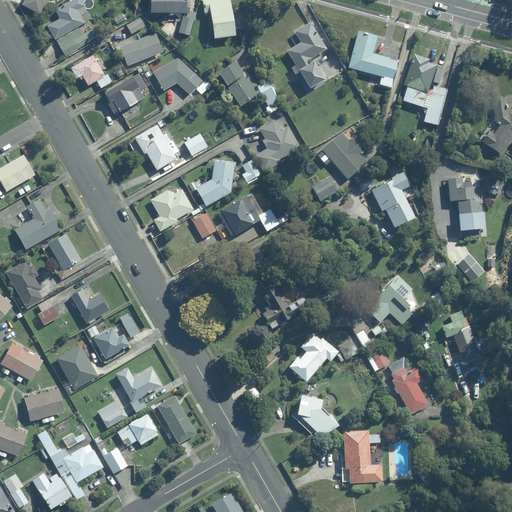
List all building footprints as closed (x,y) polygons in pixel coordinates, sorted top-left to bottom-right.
[(25,0),(23,5),(41,14),(44,7),(45,8),(49,0),(25,0)] [(61,18),(47,26),(55,40),(85,23),(77,9),(85,5),(81,0),(73,0),(56,9),(61,18)] [(151,0),(151,12),(186,12),(185,0),(151,0)] [(203,0),(205,13),(211,12),(215,39),(237,36),(231,0),(203,0)] [(184,16),(179,32),(189,35),(194,19),(184,16)] [(140,17),(127,25),(132,33),(145,26),(140,17)] [(288,51),(311,88),(326,79),(315,61),(313,62),(310,58),(327,48),(311,23),(296,32),(302,42),(288,51)] [(378,36),(359,31),(349,67),(385,77),(385,76),(394,79),(399,62),(389,59),(390,58),(373,54),(378,36)] [(121,46),(128,65),(163,52),(156,33),(121,46)] [(430,59),(415,54),(404,85),(428,92),(437,65),(429,62),(430,59)] [(71,68),(77,78),(83,75),(88,84),(105,75),(93,55),(71,68)] [(154,72),(164,90),(177,82),(190,94),(202,81),(178,59),(154,72)] [(235,62),(219,72),(241,106),(257,96),(235,62)] [(105,92),(110,102),(114,100),(121,111),(138,102),(132,91),(138,88),(133,77),(105,92)] [(493,102),(496,122),(501,125),(495,134),(490,131),(482,141),(502,155),(511,140),(511,117),(508,115),(506,100),(493,102)] [(274,121),(260,130),(265,138),(262,140),(267,149),(254,157),(264,173),(283,162),(281,159),(301,147),(288,126),(284,128),(281,123),(274,121)] [(149,156),(157,170),(178,159),(175,155),(179,153),(172,141),(171,142),(166,134),(163,135),(157,125),(135,138),(136,139),(129,143),(140,162),(149,156)] [(342,133),(322,150),(347,180),(368,163),(360,154),(364,151),(353,139),(349,142),(342,133)] [(200,134),(185,143),(192,156),(208,147),(200,134)] [(24,155),(0,168),(0,179),(7,191),(35,175),(24,155)] [(235,164),(215,161),(213,179),(197,188),(206,206),(231,192),(235,164)] [(261,176),(252,162),(242,167),(245,173),(241,175),(246,185),(261,176)] [(410,186),(404,172),(392,178),(393,180),(376,188),(395,227),(415,217),(402,190),(410,186)] [(495,195),(501,179),(487,174),(482,190),(495,195)] [(338,191),(329,177),(312,186),(321,201),(338,191)] [(458,199),(461,229),(484,227),(480,185),(464,187),(463,178),(449,179),(451,200),(458,199)] [(151,200),(160,217),(154,220),(160,231),(178,221),(177,219),(193,209),(182,190),(174,195),(173,192),(167,191),(151,200)] [(222,210),(235,234),(260,220),(247,197),(222,210)] [(34,219),(15,230),(26,249),(61,229),(50,210),(47,212),(40,199),(27,206),(34,219)] [(206,213),(193,221),(202,238),(216,230),(206,213)] [(66,234),(49,244),(64,270),(81,260),(66,234)] [(483,271),(470,255),(459,265),(472,280),(483,271)] [(33,265),(29,267),(25,260),(5,272),(27,309),(43,299),(38,291),(42,289),(35,277),(39,275),(33,265)] [(264,274),(254,261),(243,268),(253,282),(264,274)] [(285,302),(274,283),(261,290),(272,308),(264,313),(274,331),(309,310),(300,294),(285,302)] [(402,324),(413,314),(407,308),(410,305),(389,285),(366,308),(380,322),(390,312),(402,324)] [(100,294),(89,300),(83,290),(72,296),(88,323),(109,310),(100,294)] [(0,318),(12,306),(0,293),(0,318)] [(44,326),(60,317),(49,300),(38,307),(42,314),(38,316),(44,326)] [(464,318),(462,311),(450,315),(453,323),(444,326),(447,336),(455,333),(462,351),(477,345),(466,317),(464,318)] [(119,319),(120,320),(130,339),(140,334),(129,314),(119,319)] [(425,325),(422,332),(434,338),(437,331),(425,325)] [(112,327),(94,338),(106,358),(129,345),(123,335),(119,338),(112,327)] [(300,360),(298,358),(290,367),(307,381),(327,358),(331,361),(339,352),(323,337),(321,340),(313,333),(301,346),(307,352),(300,360)] [(352,336),(337,346),(345,357),(360,347),(352,336)] [(12,344),(1,364),(32,381),(43,361),(12,344)] [(81,346),(58,359),(75,389),(98,376),(81,346)] [(391,363),(382,349),(382,348),(366,357),(375,372),(391,363)] [(427,404),(417,384),(423,381),(416,367),(407,372),(401,360),(389,366),(392,372),(389,373),(392,378),(390,380),(394,387),(392,388),(395,394),(398,392),(409,414),(427,404)] [(117,375),(132,402),(161,385),(152,369),(134,379),(128,368),(117,375)] [(25,398),(31,421),(65,412),(59,389),(25,398)] [(174,396),(156,406),(178,444),(196,434),(174,396)] [(339,425),(332,414),(330,415),(322,407),(323,400),(302,396),(299,410),(292,416),(312,433),(315,430),(322,436),(339,425)] [(123,409),(103,420),(107,427),(128,416),(123,409)] [(156,431),(146,414),(127,425),(128,426),(116,432),(123,444),(125,443),(126,446),(136,440),(137,442),(138,442),(140,445),(157,435),(156,432),(156,431)] [(27,434),(0,423),(0,449),(19,456),(27,434)] [(369,430),(344,431),(346,469),(350,469),(351,483),(382,481),(381,465),(371,466),(369,430)] [(105,447),(99,436),(93,439),(104,455),(107,453),(104,448),(105,447)] [(87,454),(82,447),(62,459),(77,483),(104,467),(94,450),(87,454)] [(116,448),(107,453),(104,455),(103,456),(114,473),(127,466),(116,448)] [(15,474),(3,481),(18,508),(28,502),(19,488),(22,487),(15,474)] [(44,474),(33,481),(51,510),(72,497),(60,477),(50,484),(44,474)] [(0,511),(15,511),(0,485),(0,511)] [(240,511),(231,494),(212,505),(216,511),(240,511)]
